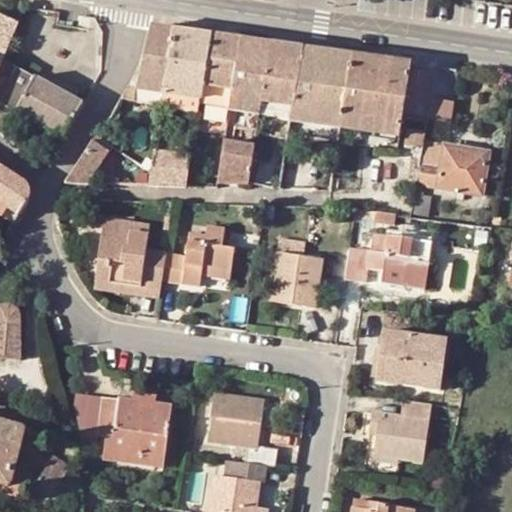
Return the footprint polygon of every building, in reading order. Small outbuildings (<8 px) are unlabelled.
[(0,63),(2,60),(17,24),(4,19),(0,16),(0,63)] [(136,90),(164,95),(174,31),(151,28),(141,67),(136,89),(136,90)] [(212,36),(174,31),(164,95),(201,100),(203,86),(212,36)] [(201,100),(200,104),(230,109),(233,92),(241,40),(212,36),(203,86),(201,100)] [(241,40),(233,92),(230,109),(230,111),(259,116),(262,103),(271,44),(241,40)] [(303,49),(271,44),(262,103),(294,108),(303,49)] [(303,49),(294,108),(292,121),(291,121),(341,129),(352,56),(303,49)] [(403,117),(427,120),(429,108),(435,68),(411,65),(352,56),(341,129),(400,138),(403,117)] [(9,62),(0,81),(0,103),(64,134),(82,96),(9,62)] [(435,68),(429,108),(427,120),(427,121),(448,124),(456,71),(435,68)] [(133,102),(136,90),(136,89),(129,87),(120,100),(133,102)] [(259,116),(292,121),(294,108),(262,103),(259,116)] [(213,132),(226,135),(228,119),(215,117),(213,132)] [(415,148),(422,149),(423,143),(425,133),(408,130),(405,147),(415,148)] [(224,142),(218,184),(248,185),(254,147),(224,142)] [(109,153),(93,143),(64,184),(88,185),(109,153)] [(489,154),(423,143),(422,149),(422,155),(421,162),(417,186),(483,197),(489,154)] [(0,201),(0,202),(9,208),(22,216),(29,197),(21,179),(0,166),(0,201)] [(160,177),(160,187),(186,188),(187,177),(160,177)] [(0,212),(4,215),(9,208),(0,202),(0,212)] [(392,226),(394,215),(374,212),(373,224),(392,226)] [(165,217),(159,216),(155,246),(161,246),(165,217)] [(157,287),(157,282),(161,250),(144,249),(147,222),(102,217),(97,264),(107,264),(107,279),(157,287)] [(180,252),(161,250),(157,282),(196,285),(198,273),(226,275),(229,246),(220,246),(222,226),(203,224),(202,240),(181,238),(180,252)] [(384,255),(346,250),(342,283),(365,286),(367,272),(383,275),(381,286),(405,289),(409,268),(427,271),(431,242),(387,236),(384,255)] [(272,306),(313,311),(318,261),(303,259),(305,242),(280,239),(272,306)] [(94,284),(156,293),(157,287),(107,279),(107,264),(97,264),(94,284)] [(405,289),(424,292),(427,271),(409,268),(405,289)] [(0,357),(19,357),(18,300),(2,302),(0,302),(0,357)] [(387,332),(379,385),(443,394),(451,342),(387,332)] [(104,392),(78,388),(74,409),(81,435),(96,437),(104,392)] [(101,438),(99,457),(148,465),(149,453),(164,455),(172,403),(156,401),(154,408),(131,405),(133,397),(104,392),(96,437),(101,438)] [(154,408),(156,401),(156,396),(133,393),(133,397),(131,405),(154,408)] [(249,450),(247,465),(273,469),(279,470),(281,454),(263,452),(269,402),(219,397),(214,446),(249,450)] [(0,480),(7,483),(26,409),(0,402),(0,480)] [(383,431),(379,458),(401,460),(427,464),(433,410),(404,405),(403,418),(372,414),(370,430),(383,431)] [(148,465),(162,467),(164,455),(149,453),(148,465)] [(59,482),(72,467),(49,456),(40,471),(59,482)] [(400,467),(401,460),(379,458),(379,464),(400,467)] [(270,488),(273,469),(247,465),(232,463),(230,480),(219,479),(214,511),(260,511),(264,487),(270,488)] [(31,485),(48,495),(59,482),(40,471),(31,485)] [(354,502),(354,509),(372,511),(373,504),(354,502)]
